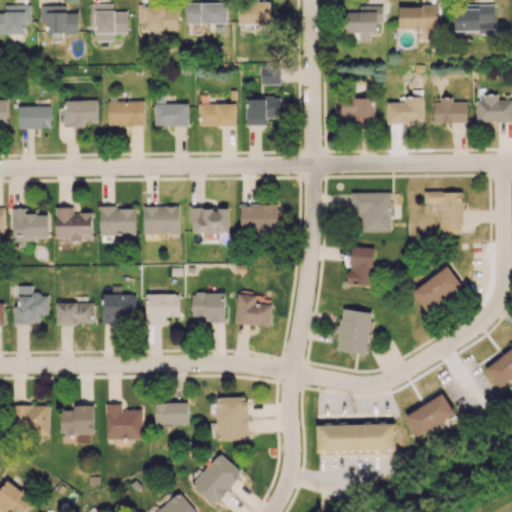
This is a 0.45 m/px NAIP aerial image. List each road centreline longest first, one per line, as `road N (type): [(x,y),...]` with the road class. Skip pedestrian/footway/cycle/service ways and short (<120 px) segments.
road 1 (residential): [(0,168),(511,162)]
road 2 (residential): [(310,0),(312,228),(292,374)]
road 3 (residential): [(292,374),(359,385),(388,380),(490,314),(505,269),(503,163)]
road 4 (residential): [(0,365),(221,363),(292,374)]
road 5 (residential): [(292,374),(290,467),(270,511)]
